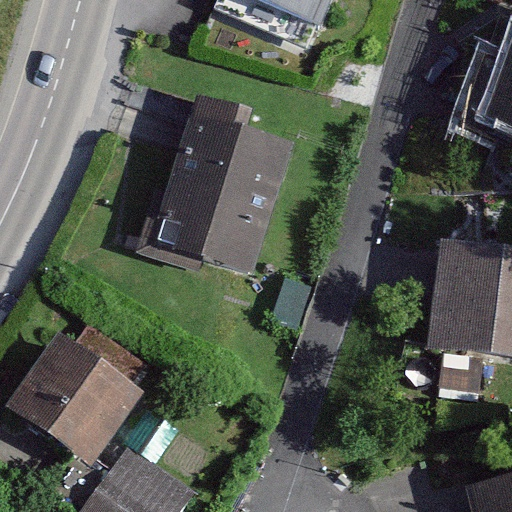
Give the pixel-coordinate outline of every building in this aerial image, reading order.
[(332,0),(247,0),(319,30),(332,0)] [(511,131),(511,49),(485,121),(511,131)] [(248,121),(195,106),(153,250),(252,279),(288,156),(242,142),(248,121)] [(511,360),(511,259),(438,252),(434,289),(428,352),(511,360)] [(54,337),(4,411),(92,470),(141,396),(54,337)] [(176,511),(190,492),(127,449),(83,511),(176,511)] [(511,511),(511,485),(470,495),(473,506),(474,511),(511,511)]
